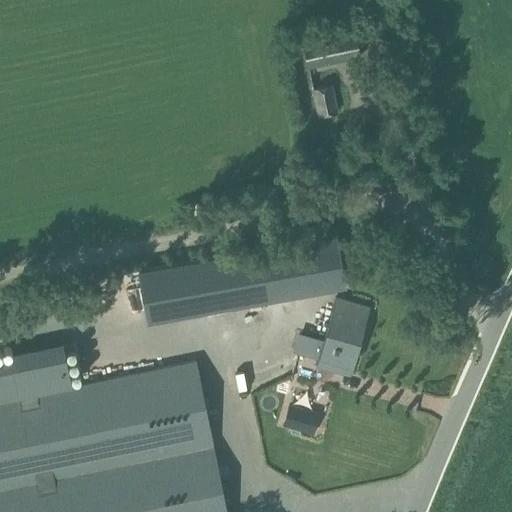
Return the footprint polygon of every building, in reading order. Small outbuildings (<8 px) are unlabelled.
[(355,32),(301,43),(307,69),(360,58),(355,32)] [(311,88),(317,115),(338,111),(333,84),(311,88)] [(335,235),(292,242),(139,270),(148,321),(344,286),(338,251),(335,235)] [(349,374),(369,306),(339,297),(317,364),(349,374)] [(288,301),(287,329),(320,330),(321,302),(288,301)] [(0,511),(226,511),(195,360),(71,385),(62,346),(0,359),(0,511)] [(319,413),(288,405),(283,426),(314,434),(319,413)]
